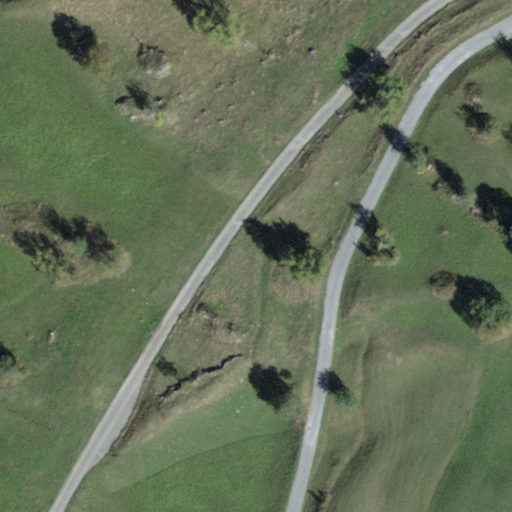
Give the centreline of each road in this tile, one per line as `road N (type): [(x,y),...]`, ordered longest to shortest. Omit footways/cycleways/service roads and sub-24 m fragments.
road 1 (track): [(438,0),(295,145),(228,232),(57,511)]
road 2 (track): [(293,511),(336,278),(358,222),(427,87),(450,61),(511,28)]
